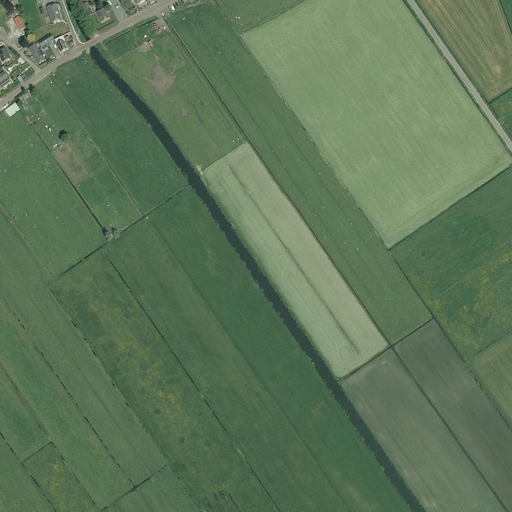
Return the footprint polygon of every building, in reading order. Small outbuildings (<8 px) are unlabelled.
[(15,18),(16,19),(14,20),(19,31),(25,28),(20,17),(19,16),(20,16),(14,3),(10,5),(11,7),(9,8),(11,13),(6,15),(9,20),(15,18)] [(51,23),(61,20),(57,5),(46,7),(51,23)] [(101,23),(109,19),(104,9),(96,13),(101,23)] [(22,45),(30,41),(27,35),(19,39),(22,45)] [(54,40),(51,35),(38,43),(41,48),(54,40)] [(54,40),(61,52),(67,49),(64,42),(65,41),(62,36),(54,40)] [(34,45),(28,49),(38,65),(45,60),(37,47),(36,48),(34,45)] [(5,48),(0,50),(0,57),(2,63),(10,59),(5,48)] [(8,78),(0,83),(0,90),(0,91),(11,83),(8,78)]
